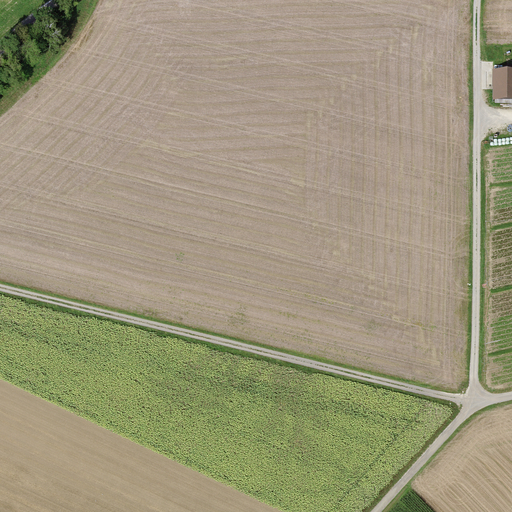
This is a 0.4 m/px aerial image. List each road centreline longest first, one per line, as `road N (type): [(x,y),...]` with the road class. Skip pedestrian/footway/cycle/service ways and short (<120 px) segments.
road 1 (track): [(0,288),(475,404)]
road 2 (track): [(478,0),(475,404)]
road 3 (track): [(378,511),(475,404),(511,396)]
